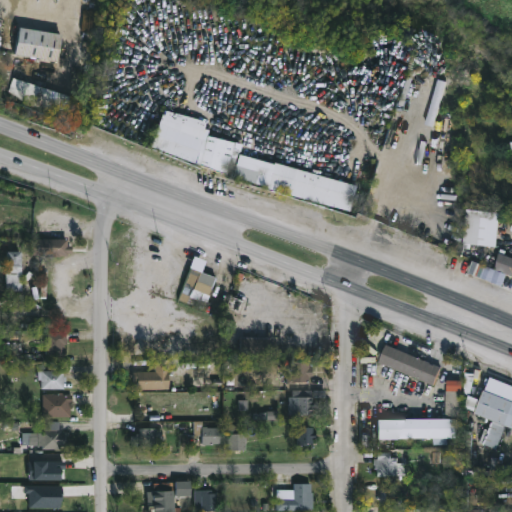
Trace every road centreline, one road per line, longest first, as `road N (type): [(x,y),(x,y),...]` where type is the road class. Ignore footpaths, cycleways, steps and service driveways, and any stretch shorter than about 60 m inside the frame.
road 1 (secondary): [(0,153),(511,350)]
road 2 (secondary): [(511,323),(354,256),(0,127)]
road 3 (residential): [(111,474),(99,191),(109,170)]
road 4 (residential): [(350,467),(111,474)]
road 5 (residential): [(350,467),(354,256)]
